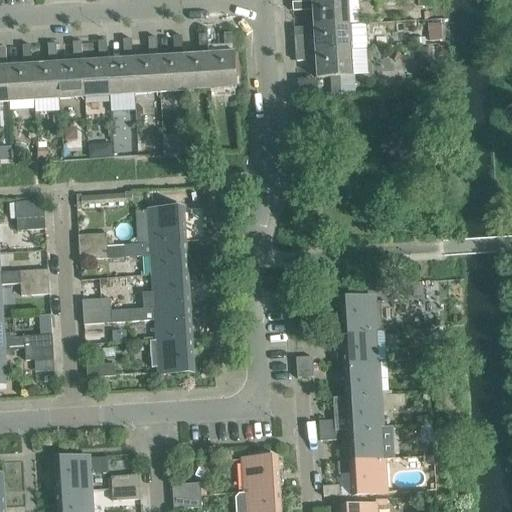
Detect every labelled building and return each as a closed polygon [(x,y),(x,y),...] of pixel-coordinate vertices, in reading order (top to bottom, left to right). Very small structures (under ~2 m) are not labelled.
[(312,10),(313,27),(313,28),(348,25),(347,0),(312,3),(312,2),(291,3),(292,12),(312,10)] [(304,48),(304,53),(315,53),(350,51),(348,25),(313,28),(313,27),(293,29),(293,37),(314,36),(315,47),(304,48)] [(441,25),(428,25),(428,42),(442,42),(441,25)] [(224,55),(207,56),(206,56),(209,91),(233,89),(233,90),(235,90),(232,53),(231,34),(222,34),(224,55)] [(198,56),(182,57),(181,57),(183,92),(209,91),(206,56),(207,56),(205,35),(197,36),(198,56)] [(173,58),(156,59),(158,94),(183,92),(181,57),(182,57),(180,37),(172,37),(173,58)] [(148,59),(131,60),(133,95),(158,94),(156,59),(155,38),(147,39),(148,59)] [(123,61),(106,62),(108,97),(133,95),(131,60),(130,40),(122,40),(123,61)] [(98,62),(81,64),(83,98),(108,97),(106,62),(105,41),(97,42),(98,62)] [(73,64),(56,65),(55,65),(58,100),(83,98),(81,64),(80,43),(71,43),(73,64)] [(48,66),(31,67),(30,67),(33,102),(58,100),(55,65),(56,65),(55,45),(46,45),(48,66)] [(22,67),(5,68),(7,103),(33,102),(30,67),(31,67),(29,46),(21,47),(22,67)] [(450,47),(436,47),(436,56),(450,56),(450,47)] [(432,49),(420,49),(420,73),(432,73),(432,49)] [(315,53),(304,53),(294,54),(295,62),(316,61),(317,77),(315,77),(316,79),(330,78),(331,97),(341,97),(339,77),(353,76),(352,75),(351,75),(350,51),(315,53)] [(186,137),(175,138),(175,156),(187,155),(186,137)] [(15,143),(12,153),(23,156),(26,146),(15,143)] [(44,149),(36,149),(37,160),(44,160),(44,157),(47,157),(47,151),(44,151),(44,149)] [(80,198),(80,206),(125,203),(124,195),(80,198)] [(148,212),(150,245),(185,243),(183,210),(148,212)] [(16,220),(17,232),(45,231),(44,218),(16,220)] [(78,237),(78,249),(106,248),(106,236),(78,237)] [(151,258),(152,277),(187,275),(185,243),(150,245),(123,247),(124,259),(151,258)] [(106,248),(78,249),(79,262),(107,260),(106,248)] [(0,286),(20,285),(48,284),(47,271),(0,274),(0,286)] [(152,277),(154,309),(189,307),(187,275),(152,277)] [(100,283),(87,284),(88,296),(101,295),(100,283)] [(48,284),(20,285),(21,297),(49,296),(48,284)] [(340,334),(375,332),(373,299),(338,301),(340,334)] [(82,302),(82,314),(110,312),(110,300),(82,302)] [(292,304),(292,314),(308,313),(308,303),(292,304)] [(155,322),(156,342),(191,340),(189,307),(154,309),(127,311),(128,324),(155,322)] [(127,311),(110,312),(111,325),(128,324),(127,311)] [(110,312),(82,314),(83,326),(111,325),(110,312)] [(436,329),(425,330),(425,338),(436,338),(436,329)] [(125,332),(112,333),(112,345),(126,344),(125,332)] [(342,366),(377,364),(375,332),(340,334),(342,366)] [(13,335),(5,335),(6,351),(24,350),(23,339),(14,340),(13,335)] [(23,339),(24,350),(52,348),(51,336),(23,338),(23,339)] [(191,340),(156,342),(149,342),(151,369),(158,369),(158,375),(193,373),(191,340)] [(52,348),(24,350),(25,362),(53,360),(52,348)] [(295,359),(296,369),(312,368),(311,358),(295,359)] [(344,399),(379,396),(377,364),(342,366),(344,399)] [(86,367),(86,379),(114,378),(114,365),(86,367)] [(312,368),(296,369),(296,379),(312,378),(312,368)] [(335,432),(347,431),(381,429),(379,396),(344,399),(332,399),(333,411),(336,411),(337,419),(333,419),(334,422),(318,423),(319,433),(335,432)] [(347,431),(349,463),(383,461),(381,429),(347,431)] [(335,441),(335,432),(319,433),(319,442),(335,441)] [(55,494),(90,492),(88,459),(53,461),(55,494)] [(242,461),(244,494),(279,492),(277,459),(242,461)] [(383,461),(349,463),(336,464),(337,476),(349,475),(351,496),(385,494),(383,461)] [(111,478),(111,490),(139,489),(138,476),(111,478)] [(171,486),(172,499),(200,497),(199,485),(171,486)] [(339,497),(338,487),(322,488),(323,498),(339,497)] [(139,489),(111,490),(112,503),(140,501),(139,489)] [(55,494),(56,511),(105,511),(105,491),(90,492),(55,494)] [(280,511),(279,492),(244,494),(238,495),(234,499),(235,511),(280,511)] [(200,497),(172,499),(173,511),(201,509),(200,497)]
